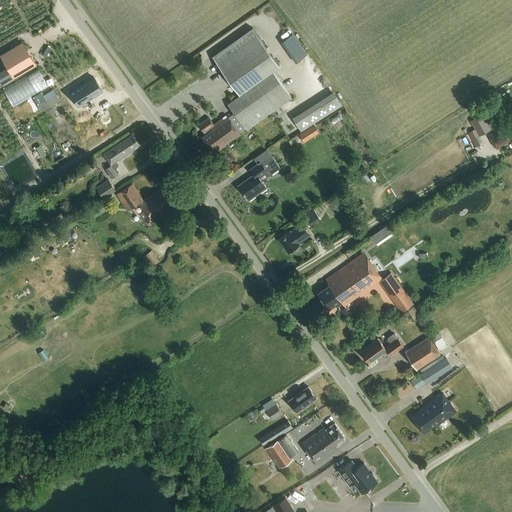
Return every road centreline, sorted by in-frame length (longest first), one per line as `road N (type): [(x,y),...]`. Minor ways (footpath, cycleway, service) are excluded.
road 1 (unclassified): [(438,511),(63,0)]
road 2 (track): [(146,113),(0,208)]
